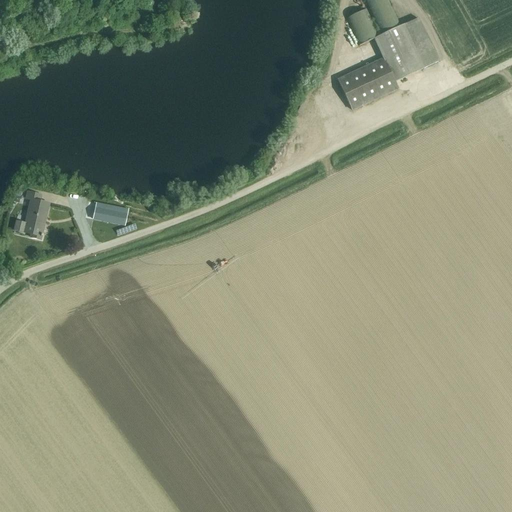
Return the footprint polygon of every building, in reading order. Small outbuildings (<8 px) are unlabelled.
[(387,0),(362,0),(380,37),(401,27),(387,0)] [(366,11),(346,20),(359,47),(374,40),(379,37),(366,11)] [(396,83),(425,70),(404,26),(401,27),(380,37),(379,37),(374,40),(384,59),(338,80),(353,112),(399,90),(396,83)] [(31,238),(40,241),(49,205),(39,202),(41,196),(27,193),(26,200),(31,201),(23,233),(31,235),(31,238)] [(104,207),(101,219),(114,222),(117,210),(104,207)]
